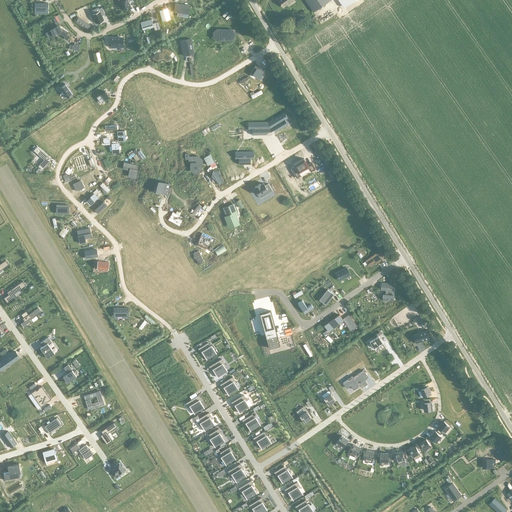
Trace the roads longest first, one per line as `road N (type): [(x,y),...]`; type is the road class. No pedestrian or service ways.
road 1 (residential): [(91,140),(64,155),(57,180),(115,243),(127,293),(175,332),(257,468)]
road 2 (residential): [(91,140),(134,71),(206,83),(277,43)]
road 3 (residential): [(233,292),(281,294),(306,327),(406,257)]
road 4 (residential): [(335,415),(375,444),(413,439),(439,411),(421,355)]
road 5 (residential): [(328,129),(223,193),(184,232)]
road 6 (tertiary): [(406,257),(328,129)]
road 7 (residential): [(0,310),(82,428)]
road 8 (residential): [(54,0),(71,27),(89,35),(162,0)]
